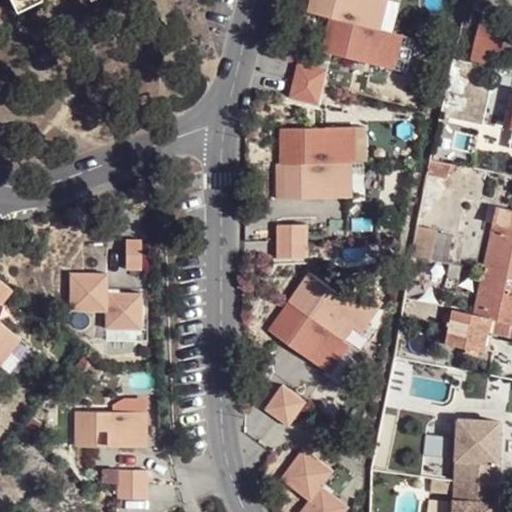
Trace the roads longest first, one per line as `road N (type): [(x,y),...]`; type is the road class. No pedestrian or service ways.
road 1 (residential): [(246,511),(222,443),(223,127)]
road 2 (residential): [(0,185),(36,185),(197,128),(223,127)]
road 3 (residential): [(223,127),(252,0)]
